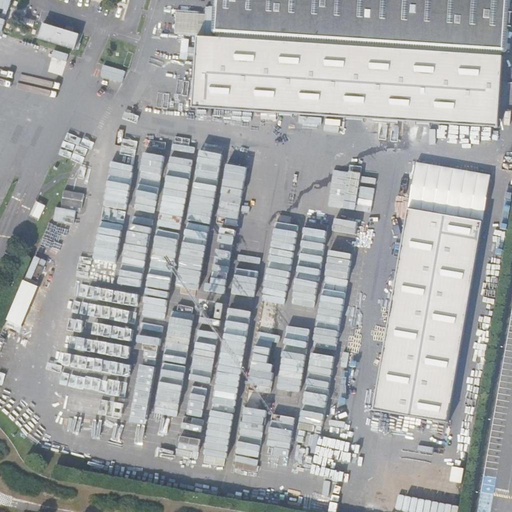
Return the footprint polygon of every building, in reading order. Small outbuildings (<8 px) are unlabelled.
[(511,0),(217,0),(217,3),(215,32),(220,36),(503,52),(510,48),(511,0)] [(209,2),(206,39),(215,39),(215,32),(217,3),(209,2)] [(206,39),(200,38),(196,109),(501,127),(505,56),(215,39),(206,39)] [(64,206),(87,208),(89,192),(67,190),(64,206)] [(379,409),(451,421),(486,220),(414,207),(379,409)]
